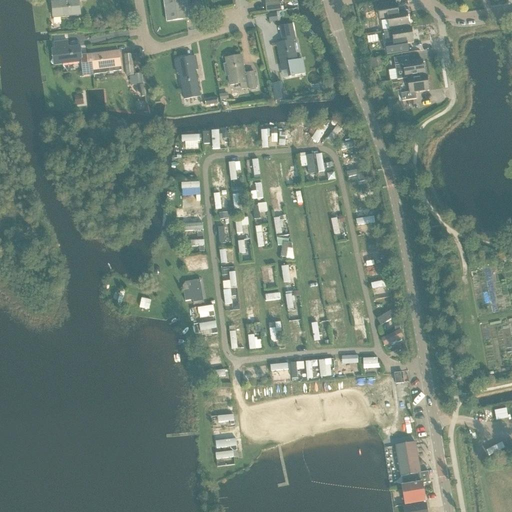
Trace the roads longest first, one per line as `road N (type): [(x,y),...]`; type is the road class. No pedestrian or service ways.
road 1 (tertiary): [(449,511),(390,177),(328,1)]
road 2 (residential): [(244,23),(160,50),(146,39),(139,0)]
